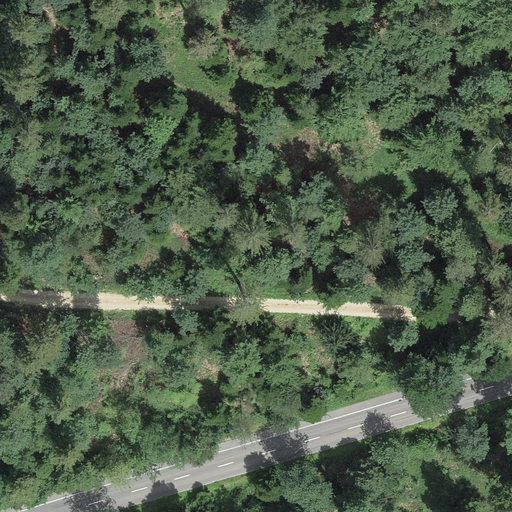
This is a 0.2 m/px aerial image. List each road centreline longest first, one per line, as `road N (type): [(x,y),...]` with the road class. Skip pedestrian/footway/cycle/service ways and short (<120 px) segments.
road 1 (track): [(0,290),(57,299),(511,316)]
road 2 (unclassified): [(511,380),(62,511)]
